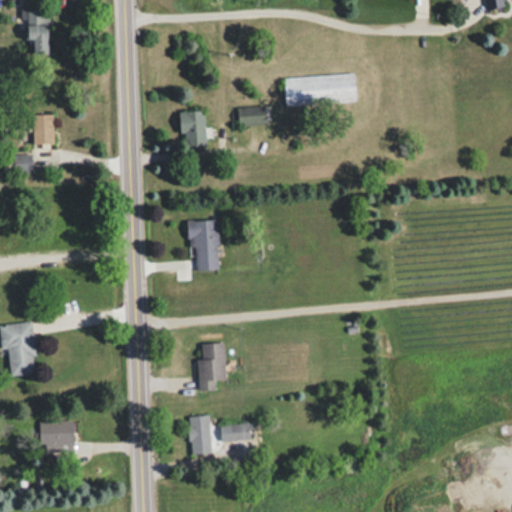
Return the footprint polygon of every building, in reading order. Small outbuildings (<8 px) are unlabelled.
[(485,0),(487,9),(502,7),(501,0),(485,0)] [(47,54),(47,10),(24,10),(24,43),(30,43),(30,54),(47,54)] [(282,76),(283,105),(355,102),(353,73),(282,76)] [(236,125),(266,125),(266,105),(236,105),(236,125)] [(204,147),(203,110),(178,111),(179,147),(204,147)] [(52,114),(32,114),(32,144),(52,144),(52,114)] [(2,155),(2,173),(29,173),(29,155),(2,155)] [(195,246),(196,270),(218,269),(216,219),(186,220),(187,247),(195,246)] [(8,375),(35,373),(30,321),(0,324),(0,346),(0,349),(6,349),(8,375)] [(223,343),(198,343),(198,391),(214,390),(214,380),(223,380),(223,343)] [(187,416),(188,454),(208,453),(208,416),(187,416)] [(62,453),(62,443),(75,443),(74,420),(41,421),(42,453),(62,453)] [(252,423),(219,422),(218,439),(251,440),(252,423)]
